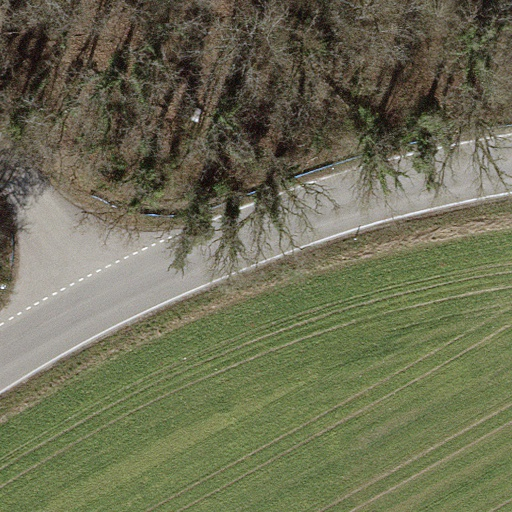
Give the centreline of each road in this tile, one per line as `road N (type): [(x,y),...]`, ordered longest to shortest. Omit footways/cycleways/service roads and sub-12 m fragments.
road 1 (tertiary): [(0,366),(101,304),(301,215),(511,163)]
road 2 (track): [(101,304),(0,153)]
